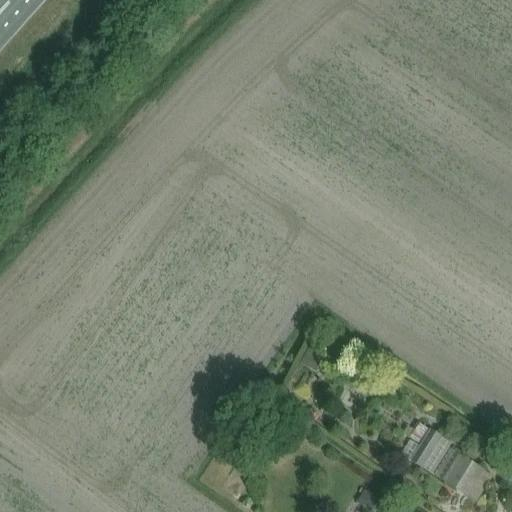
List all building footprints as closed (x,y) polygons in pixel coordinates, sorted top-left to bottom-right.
[(306,352),(299,364),(313,372),(320,360),(306,352)] [(295,415),(301,406),(282,393),(276,401),(295,415)] [(417,444),(427,430),(419,425),(410,439),(417,444)] [(421,469),(441,437),(428,429),(408,461),(421,469)] [(286,450),(295,439),(286,433),(278,443),(286,450)] [(433,476),(475,503),(491,478),(450,451),(433,476)] [(365,492),(357,504),(370,511),(377,501),(365,492)]
